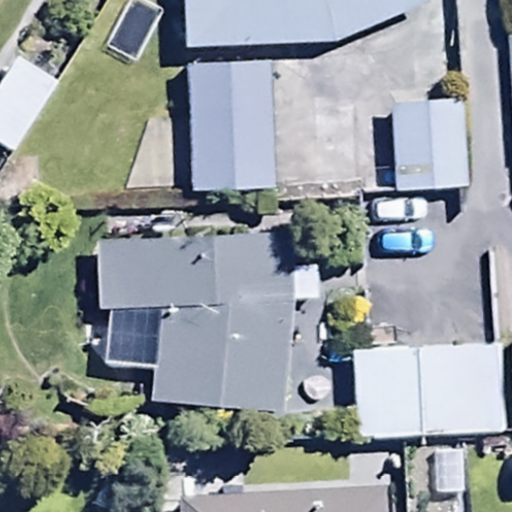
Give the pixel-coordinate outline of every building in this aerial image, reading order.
[(190,0),(192,59),(332,56),(425,19),(417,0),(190,0)] [(0,122),(0,153),(25,172),(76,101),(36,73),(0,122)] [(268,77),(190,79),(192,207),(271,205),(268,77)] [(481,124),(411,125),(412,211),(481,210),(481,124)] [(421,212),(358,213),(359,246),(422,244),(421,212)] [(115,245),(114,324),(170,325),(169,427),(302,428),(303,246),(115,245)] [(511,363),(355,369),(358,455),(511,449),(511,363)] [(181,508),(181,511),(413,511),(413,503),(181,508)]
